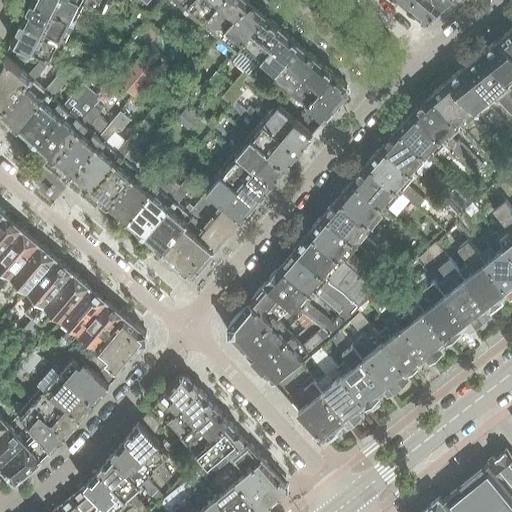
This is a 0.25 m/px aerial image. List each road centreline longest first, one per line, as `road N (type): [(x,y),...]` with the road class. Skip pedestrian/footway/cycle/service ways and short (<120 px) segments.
road 1 (residential): [(188,323),(389,87)]
road 2 (residential): [(15,511),(75,459),(188,323)]
road 3 (residential): [(0,173),(157,308),(188,323)]
road 4 (residential): [(348,502),(188,323)]
road 5 (tertiary): [(348,502),(511,374)]
road 6 (residential): [(287,0),(389,87)]
